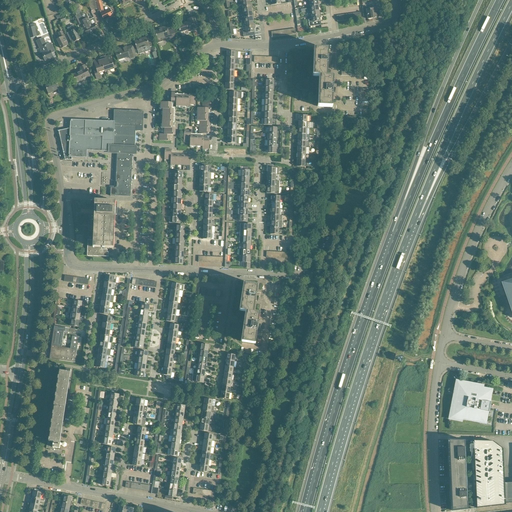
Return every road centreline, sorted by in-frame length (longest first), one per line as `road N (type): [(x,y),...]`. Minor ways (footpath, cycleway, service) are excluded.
road 1 (motorway): [(319,511),(415,217)]
road 2 (motorway): [(395,234),(306,511)]
road 3 (motorway): [(497,0),(395,234)]
road 4 (residential): [(10,84),(183,1),(212,17),(215,45)]
road 5 (motorway): [(480,0),(425,133),(395,234)]
road 6 (motorway): [(415,217),(511,3)]
road 7 (residential): [(64,223),(49,120),(150,89)]
road 8 (motorway): [(415,217),(511,45)]
road 9 (unclassified): [(444,335),(468,252),(511,171)]
road 10 (unclassified): [(434,511),(438,362)]
road 11 (tertiary): [(32,217),(10,84)]
road 12 (tertiary): [(10,84),(25,217)]
road 13 (tertiary): [(22,374),(32,241)]
road 14 (tertiary): [(25,241),(15,372)]
road 15 (residential): [(275,275),(152,271)]
